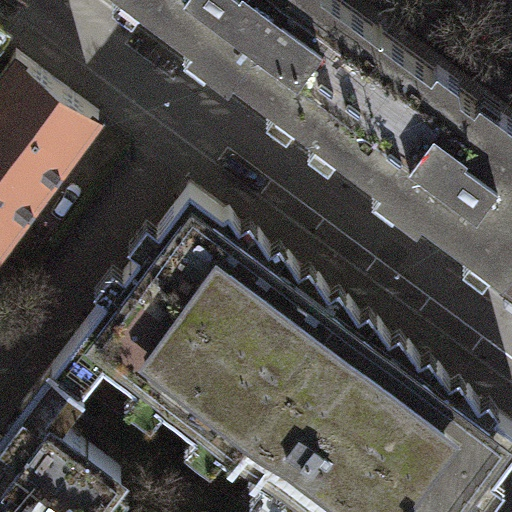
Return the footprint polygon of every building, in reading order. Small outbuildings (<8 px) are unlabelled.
[(150,0),(205,41),(207,54),(229,70),(235,63),(308,117),(378,20),(351,0),(150,0)] [(378,20),(308,117),(345,144),(394,181),(395,194),(417,210),(423,203),(504,263),(511,252),(511,107),(497,96),(491,104),(461,82),(461,69),(438,53),(432,60),(425,55),(378,20)] [(88,110),(10,51),(0,63),(0,223),(32,183),(88,110)] [(224,202),(191,178),(63,344),(52,358),(54,360),(84,382),(94,368),(104,356),(314,511),(464,511),(511,448),(511,416),(480,393),(469,377),(462,382),(452,374),(439,354),(432,359),(423,353),(409,331),(399,338),(379,310),(368,317),(349,288),(338,294),(320,265),(312,270),(301,262),(290,243),(282,248),(273,241),(260,220),(252,226),(243,218),(230,198),(224,202)] [(7,421),(0,429),(0,475),(48,511),(85,511),(122,464),(60,417),(85,383),(84,382),(54,360),(7,421)] [(48,511),(0,475),(0,511),(48,511)]
